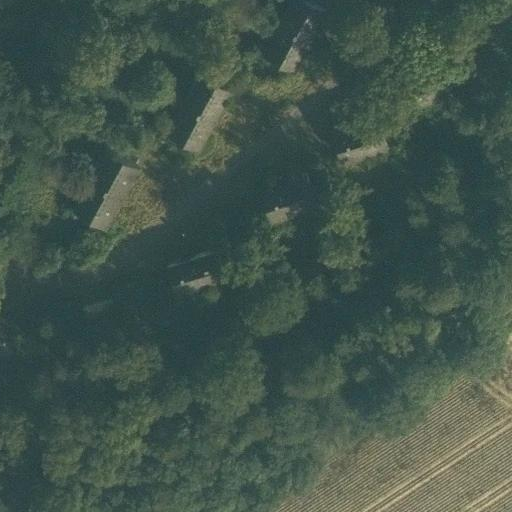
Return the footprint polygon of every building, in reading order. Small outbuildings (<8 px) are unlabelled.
[(0,0),(0,8),(9,0),(0,0)] [(314,0),(290,0),(280,20),(305,34),(312,23),(317,26),(327,7),(314,0)] [(280,20),(263,51),(294,68),(304,49),(299,46),(305,34),(280,20)] [(468,60),(459,32),(446,36),(453,58),(447,60),(449,66),(468,60)] [(447,60),(397,77),(406,104),(456,88),(449,66),(447,60)] [(231,86),(201,69),(184,100),(210,114),(216,102),(221,104),(231,86)] [(210,114),(184,100),(167,130),(198,147),(208,128),(203,125),(210,114)] [(378,112),(361,117),(363,122),(333,131),(341,158),(388,144),(378,112)] [(108,146),(91,176),(116,189),(123,178),(128,181),(138,162),(108,146)] [(339,179),(332,159),(322,163),(329,183),(339,179)] [(322,163),(312,166),(319,186),(329,183),(322,163)] [(291,180),(261,190),(270,216),(316,200),(305,169),(289,175),(291,180)] [(116,189),(91,176),(75,206),(105,223),(115,204),(110,201),(116,189)] [(240,247),(231,218),(217,223),(224,246),(217,248),(219,254),(240,247)] [(217,248),(167,263),(175,290),(225,274),(219,254),(217,248)] [(111,295),(83,305),(90,325),(118,315),(111,295)] [(21,327),(0,315),(0,346),(9,351),(21,327)]
